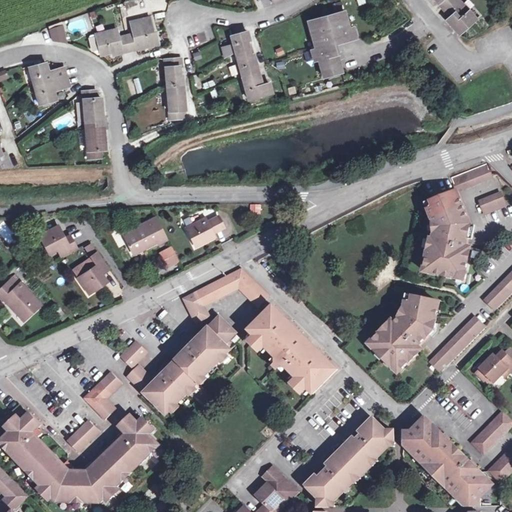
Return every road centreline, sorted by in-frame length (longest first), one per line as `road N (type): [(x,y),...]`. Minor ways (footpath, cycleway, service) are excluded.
road 1 (unclassified): [(14,361),(237,254)]
road 2 (residential): [(0,56),(40,47),(80,60),(105,79),(122,195)]
road 3 (residential): [(237,254),(399,410)]
road 4 (unclassified): [(122,195),(306,198),(321,214)]
road 5 (unclassified): [(321,214),(485,149)]
road 6 (unknown): [(80,332),(127,395),(122,415),(86,460)]
road 7 (residential): [(511,310),(412,408),(399,410)]
road 8 (residential): [(404,0),(459,59),(473,64),(501,49),(511,53)]
road 9 (unknown): [(115,316),(151,346),(171,349),(182,329),(172,288)]
road 10 (residential): [(181,8),(246,20),(304,0)]
